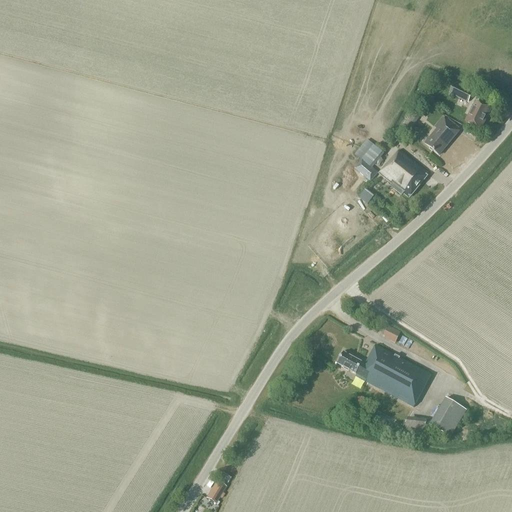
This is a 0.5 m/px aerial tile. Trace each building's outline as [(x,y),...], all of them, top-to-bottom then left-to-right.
[(467,104),(472,94),(454,84),(449,94),(467,104)] [(480,130),(490,110),(474,102),(464,122),(480,130)] [(410,133),(421,115),(412,109),(401,127),(410,133)] [(438,156),(448,144),(458,132),(443,119),(435,128),(437,130),(425,145),(433,151),(433,152),(438,156)] [(362,161),(369,167),(382,152),(375,145),(362,161)] [(401,196),(402,195),(408,200),(423,182),(421,180),(426,174),(398,152),(378,176),(390,186),(401,196)] [(355,168),(371,181),(377,174),(369,167),(362,161),(355,168)] [(382,338),(395,344),(401,333),(388,327),(382,338)] [(407,405),(413,408),(430,376),(375,346),(365,365),(343,353),(337,365),(366,381),(365,383),(378,390),(379,388),(393,395),(392,397),(397,400),(398,398),(408,403),(407,405)] [(450,439),(467,411),(445,398),(429,426),(450,439)] [(225,488),(231,478),(222,473),(217,482),(216,482),(205,499),(215,505),(226,488),(225,488)]
